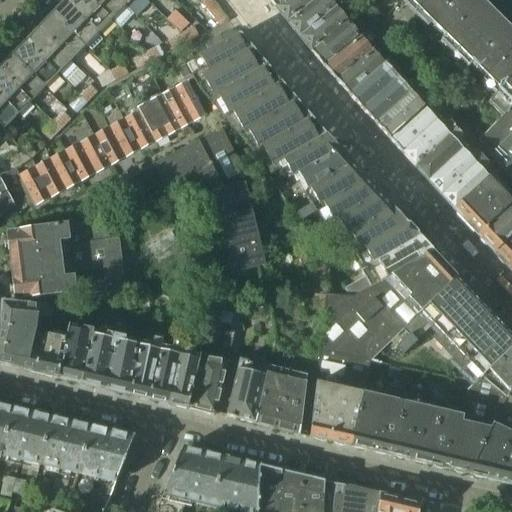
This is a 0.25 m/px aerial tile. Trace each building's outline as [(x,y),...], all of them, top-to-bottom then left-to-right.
[(90,0),(66,0),(65,2),(98,35),(111,21),(90,0)] [(117,0),(90,0),(111,21),(125,7),(117,0)] [(211,0),(199,0),(211,15),(219,9),(211,0)] [(267,0),(274,9),(286,0),(267,0)] [(286,0),(274,9),(287,25),(318,0),(286,0)] [(328,0),(318,0),(287,25),(298,39),(336,9),(328,0)] [(400,0),(399,2),(405,8),(408,5),(415,11),(425,0),(400,0)] [(455,53),(492,16),(476,0),(425,0),(415,11),(411,15),(418,22),(422,18),(428,25),(425,28),(431,35),(434,32),(449,47),(455,53)] [(65,2),(59,7),(51,15),(84,48),(86,47),(91,52),(102,41),(96,36),(98,35),(65,2)] [(229,22),(219,9),(211,15),(219,27),(229,22)] [(336,9),(298,39),(310,53),(348,24),(336,9)] [(174,12),(166,20),(179,33),(187,24),(174,12)] [(51,15),(40,26),(38,29),(71,62),(84,48),(51,15)] [(511,78),(511,35),(492,16),(455,53),(462,61),(475,74),(489,87),(497,94),(511,78)] [(348,24),(310,53),(323,69),(360,38),(348,24)] [(38,29),(24,43),(57,76),(71,62),(38,29)] [(193,29),(181,36),(185,44),(198,38),(193,29)] [(208,54),(239,37),(235,31),(232,33),(231,30),(203,44),(208,54)] [(181,36),(167,43),(172,51),(185,44),(181,36)] [(207,74),(252,51),(240,37),(239,37),(208,54),(199,59),(207,74)] [(360,38),(323,69),(335,83),(372,52),(360,38)] [(24,43),(19,48),(11,56),(44,89),(57,76),(24,43)] [(158,48),(145,54),(150,63),(162,57),(158,48)] [(252,51),(207,74),(201,77),(211,97),(215,95),(266,68),(252,51)] [(372,52),(335,83),(349,98),(385,67),(372,52)] [(150,63),(145,54),(132,61),(137,70),(150,63)] [(11,56),(5,62),(0,67),(0,72),(31,103),(44,89),(11,56)] [(122,66),(109,73),(114,82),(127,75),(122,66)] [(434,122),(410,94),(385,67),(349,98),(400,154),(434,122)] [(266,68),(215,95),(226,115),(231,113),(281,86),(266,68)] [(0,72),(0,99),(17,117),(31,103),(0,72)] [(109,73),(97,80),(101,89),(114,82),(109,73)] [(511,78),(497,94),(487,103),(501,118),(478,141),(490,157),(511,134),(511,78)] [(150,80),(140,85),(146,95),(155,90),(150,80)] [(187,83),(162,97),(170,113),(196,99),(187,83)] [(89,86),(79,96),(86,104),(96,93),(89,86)] [(281,86),(231,113),(241,132),(245,130),(296,103),(281,86)] [(86,104),(79,96),(68,107),(76,114),(86,104)] [(136,110),(138,114),(144,126),(170,113),(162,97),(136,110)] [(17,117),(0,99),(0,130),(2,132),(17,117)] [(196,99),(170,113),(179,131),(205,117),(196,99)] [(296,103),(245,130),(255,149),(259,147),(310,120),(296,103)] [(170,113),(144,126),(153,144),(154,144),(179,131),(170,113)] [(62,114),(52,124),(59,131),(69,121),(62,114)] [(138,114),(123,122),(138,152),(153,144),(144,126),(138,114)] [(282,161),(325,137),(310,120),(259,147),(269,168),(282,161)] [(434,122),(400,154),(414,169),(456,130),(449,123),(443,128),(436,121),(434,122)] [(123,122),(108,130),(124,160),(138,152),(123,122)] [(59,131),(52,124),(42,134),(49,142),(59,131)] [(108,130),(93,138),(109,168),(124,160),(108,130)] [(456,130),(414,169),(427,183),(462,150),(455,143),(462,137),(456,130)] [(246,180),(226,140),(221,131),(154,166),(167,190),(200,173),(212,196),(231,273),(263,265),(242,182),(246,180)] [(511,134),(490,157),(499,167),(511,182),(511,134)] [(325,137),(282,161),(290,177),(294,175),(338,152),(325,137)] [(93,138),(79,146),(94,176),(109,168),(93,138)] [(79,146),(64,154),(79,184),(94,176),(79,146)] [(35,154),(28,147),(23,152),(30,159),(35,154)] [(462,150),(427,183),(440,197),(482,158),(475,150),(468,157),(462,150)] [(338,152),(294,175),(303,192),(307,190),(350,166),(338,152)] [(64,154),(49,161),(65,192),(79,184),(64,154)] [(482,158),(440,197),(453,212),(487,178),(481,171),(487,164),(482,158)] [(49,161),(34,169),(50,199),(65,192),(49,161)] [(350,166),(307,190),(316,207),(320,204),(364,181),(350,166)] [(487,177),(487,178),(453,212),(477,237),(511,202),(511,182),(499,167),(487,177)] [(50,199),(34,169),(18,178),(18,179),(34,208),(50,199)] [(0,197),(7,194),(2,184),(5,183),(6,186),(18,179),(18,178),(15,170),(0,178),(0,197)] [(364,181),(320,204),(330,221),(334,218),(377,196),(364,181)] [(120,184),(105,192),(113,207),(128,200),(120,184)] [(103,193),(92,199),(93,209),(111,207),(103,193)] [(7,194),(0,197),(0,217),(8,213),(10,217),(25,209),(20,199),(12,203),(7,194)] [(377,196),(334,218),(343,235),(348,233),(390,210),(377,196)] [(75,208),(75,211),(93,209),(92,199),(75,208)] [(494,254),(511,236),(511,202),(477,237),(494,254)] [(310,204),(296,212),(298,216),(300,221),(315,213),(312,209),(310,204)] [(132,225),(130,210),(121,211),(123,226),(132,225)] [(357,249),(404,224),(390,210),(348,233),(357,249)] [(70,262),(68,248),(118,241),(115,221),(67,227),(66,226),(6,234),(11,269),(70,262)] [(432,253),(418,239),(404,224),(357,249),(367,267),(370,273),(377,269),(384,280),(432,253)] [(511,236),(494,254),(507,269),(511,264),(511,236)] [(125,291),(118,241),(68,248),(70,262),(72,273),(103,269),(106,293),(125,291)] [(205,278),(229,271),(225,252),(200,260),(205,278)] [(416,316),(455,278),(432,253),(384,280),(349,299),(324,296),(318,350),(369,362),(412,319),(416,316)] [(106,293),(103,269),(72,273),(70,262),(11,269),(15,302),(75,295),(75,297),(106,293)] [(425,332),(468,291),(455,278),(416,316),(412,319),(419,326),(409,336),(407,334),(393,348),(400,355),(425,332)] [(222,282),(214,281),(199,279),(198,289),(217,291),(221,291),(222,282)] [(221,326),(216,325),(217,291),(198,289),(196,325),(201,326),(199,359),(199,361),(187,409),(214,416),(226,365),(224,364),(227,346),(219,345),(221,326)] [(437,345),(480,304),(468,291),(425,332),(437,345)] [(268,300),(251,303),(254,318),(270,315),(269,310),(268,300)] [(450,359),(492,317),(480,304),(437,345),(450,359)] [(47,310),(1,305),(0,323),(0,330),(35,334),(37,331),(38,320),(46,320),(47,310)] [(478,380),(511,346),(511,337),(492,317),(450,359),(474,384),(478,380)] [(35,334),(0,330),(0,366),(33,375),(41,341),(35,334)] [(80,386),(90,338),(92,332),(81,330),(80,335),(67,332),(65,341),(56,380),(80,386)] [(102,391),(115,338),(92,332),(90,338),(80,386),(102,391)] [(47,337),(41,341),(33,375),(56,380),(65,341),(47,337)] [(129,397),(139,349),(125,346),(126,340),(115,338),(102,391),(129,397)] [(150,402),(161,352),(164,342),(153,339),(150,351),(139,349),(129,397),(150,402)] [(167,406),(180,345),(170,343),(168,354),(161,352),(150,402),(167,406)] [(187,409),(199,361),(187,358),(190,348),(180,345),(167,406),(187,411),(187,409)] [(498,412),(511,386),(511,346),(478,380),(474,384),(470,388),(465,396),(498,412)] [(361,395),(363,387),(367,368),(369,362),(318,350),(317,356),(314,379),(312,398),(309,426),(309,439),(348,448),(361,395)] [(314,379),(317,356),(296,354),(295,362),(311,365),(309,379),(314,379)] [(267,369),(238,362),(225,418),(254,425),(267,369)] [(305,378),(267,369),(254,425),(299,436),(305,378)] [(511,386),(498,412),(511,417),(511,386)] [(369,453),(380,405),(383,392),(363,387),(361,395),(348,448),(369,453)] [(428,467),(440,413),(420,409),(422,401),(383,392),(380,405),(369,453),(428,467)] [(468,476),(489,431),(495,419),(498,412),(465,396),(460,418),(440,413),(428,467),(468,476)] [(309,426),(312,398),(306,397),(303,426),(309,426)] [(0,458),(11,410),(0,407),(0,458)] [(18,463),(29,415),(11,410),(0,458),(18,463)] [(486,480),(506,439),(508,435),(511,427),(511,417),(498,412),(495,419),(489,431),(468,476),(486,480)] [(37,467),(48,419),(29,415),(18,463),(37,467)] [(56,471),(67,424),(48,419),(37,467),(56,471)] [(76,476),(87,428),(67,424),(56,471),(76,476)] [(96,481),(107,433),(87,428),(76,476),(96,481)] [(115,485),(131,445),(128,438),(107,433),(96,481),(104,482),(115,485)] [(511,436),(508,435),(506,439),(486,480),(511,486),(511,436)] [(191,504),(202,455),(185,451),(179,454),(156,511),(181,511),(185,502),(191,504)] [(210,508),(221,459),(202,455),(191,504),(210,508)] [(227,511),(229,511),(241,464),(221,459),(210,508),(227,511)] [(255,511),(257,478),(259,468),(241,464),(229,511),(255,511)] [(277,511),(279,473),(259,468),(257,478),(255,511),(277,511)] [(299,511),(301,478),(279,473),(277,511),(299,511)] [(13,486),(15,479),(4,477),(2,484),(8,485),(13,486)] [(321,511),(322,500),(322,483),(301,478),(299,511),(321,511)] [(103,511),(115,485),(104,482),(99,493),(93,490),(85,508),(83,511),(103,511)] [(349,511),(350,490),(322,483),(322,500),(321,511),(349,511)] [(8,485),(2,484),(0,494),(6,496),(8,485)] [(39,494),(44,497),(49,499),(51,494),(40,489),(39,494)] [(376,511),(379,497),(350,490),(349,511),(376,511)] [(44,497),(39,494),(35,502),(41,505),(44,497)] [(62,498),(51,494),(49,499),(55,501),(60,503),(62,498)] [(49,499),(44,497),(41,505),(46,507),(49,499)] [(379,497),(376,511),(397,511),(399,501),(379,497)] [(55,501),(49,499),(46,507),(52,509),(55,501)] [(55,501),(52,509),(57,511),(60,503),(55,501)] [(417,511),(418,506),(399,501),(397,511),(417,511)]
